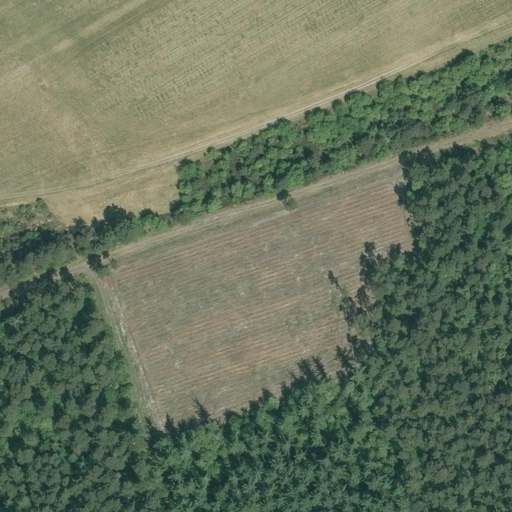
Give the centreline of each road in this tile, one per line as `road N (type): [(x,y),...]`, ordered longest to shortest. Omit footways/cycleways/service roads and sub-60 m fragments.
road 1 (track): [(511,121),(0,296)]
road 2 (track): [(178,511),(97,263)]
